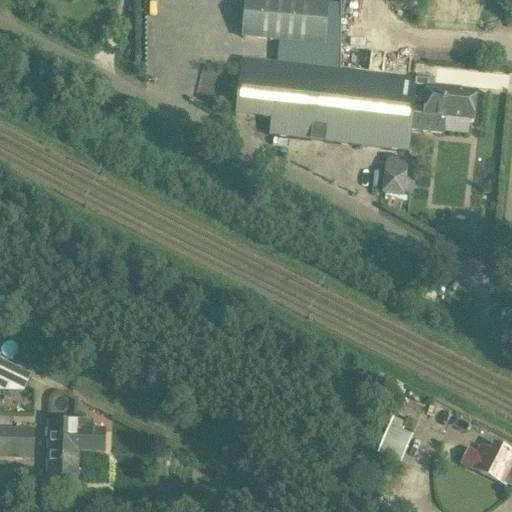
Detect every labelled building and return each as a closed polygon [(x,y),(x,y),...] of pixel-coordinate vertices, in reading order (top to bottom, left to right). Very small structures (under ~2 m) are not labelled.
[(329,6),(267,0),(247,0),(243,39),(325,47),(329,6)] [(388,44),(360,42),(359,67),(386,69),(388,44)] [(278,65),(242,61),(236,117),(271,121),(270,137),(408,153),(412,117),(473,124),(476,94),(429,90),(429,80),(416,79),(416,82),(278,65)] [(385,173),(382,195),(384,195),(403,197),(405,176),(386,174),(385,173)] [(25,380),(0,366),(0,390),(15,399),(25,380)] [(394,396),(411,400),(414,390),(397,385),(394,396)] [(405,425),(393,419),(389,428),(378,455),(400,465),(412,438),(402,433),(403,430),(413,434),(417,425),(408,420),(405,425)] [(78,484),(78,458),(77,458),(78,438),(75,438),(75,426),(48,425),(47,483),(78,484)] [(104,454),(104,431),(91,431),(91,426),(75,426),(75,438),(78,438),(77,458),(78,458),(78,453),(104,454)] [(33,432),(0,430),(0,459),(33,460),(33,432)] [(511,453),(492,444),(489,452),(480,448),(477,453),(470,450),(463,465),(511,489),(511,453)]
